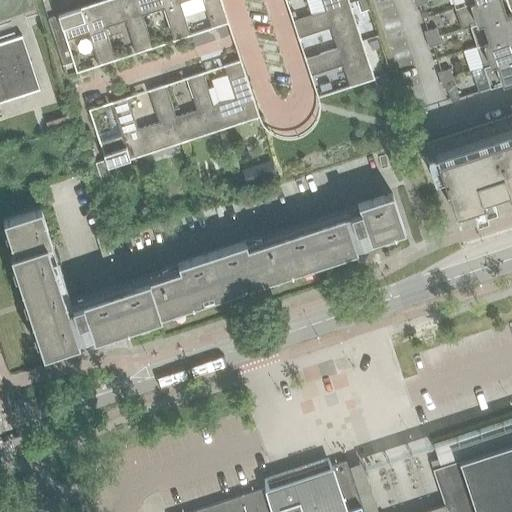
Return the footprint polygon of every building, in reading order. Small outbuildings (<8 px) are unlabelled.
[(135,0),(102,0),(94,3),(103,27),(124,20),(134,52),(133,52),(134,53),(152,47),(152,46),(151,46),(140,15),(135,0)] [(177,0),(135,0),(140,15),(162,8),(172,39),(171,40),(171,41),(190,35),(189,34),(188,34),(178,3),(177,0)] [(219,0),(177,0),(178,3),(185,0),(200,0),(210,27),(209,27),(209,28),(227,22),(219,0)] [(284,0),(285,1),(286,1),(285,0),(320,0),(324,11),(348,3),(347,0),(284,0)] [(360,0),(356,2),(360,13),(368,10),(364,0),(360,0)] [(451,0),(454,9),(462,6),(479,0),(451,0)] [(461,29),(469,26),(510,13),(506,0),(479,0),(462,6),(454,9),(461,29)] [(113,59),(103,27),(94,3),(56,15),(64,41),(65,40),(86,33),(97,64),(96,64),(96,65),(114,59),(114,58),(113,59)] [(348,3),(324,11),(292,21),(292,20),(291,21),(297,39),(298,39),(298,38),(329,27),(336,49),(361,41),(348,3)] [(511,34),(511,17),(510,13),(469,26),(475,47),(511,34)] [(71,63),(55,15),(46,18),(61,66),(71,63)] [(435,28),(423,32),(425,40),(438,36),(435,28)] [(511,34),(475,47),(482,67),(511,57),(511,34)] [(381,48),(376,35),(369,38),(373,51),(381,48)] [(0,113),(0,102),(39,90),(38,89),(21,37),(21,36),(0,42),(0,115),(1,116),(1,115),(0,115),(0,113)] [(438,36),(425,40),(428,48),(440,43),(438,36)] [(361,41),(336,49),(305,59),(304,58),(303,58),(309,76),(310,76),(310,75),(342,65),(348,86),(348,87),(348,88),(373,79),(361,41)] [(488,87),(489,88),(511,80),(511,57),(482,67),(489,87),(488,87)] [(258,117),(239,60),(221,65),(221,66),(222,66),(233,98),(211,104),(219,129),(258,117)] [(449,69),(437,73),(439,81),(452,76),(449,69)] [(219,129),(211,104),(201,73),(202,73),(202,72),(201,72),(183,78),(184,79),(185,78),(195,110),(174,117),(182,141),(219,129)] [(452,76),(439,81),(442,88),(454,84),(452,76)] [(329,82),(318,86),(321,93),(331,90),(329,82)] [(164,84),(146,90),(146,91),(147,91),(157,122),(136,129),(144,154),(182,141),(174,117),(163,85),(164,85),(164,84)] [(144,154),(136,129),(126,98),(127,97),(126,96),(108,102),(109,103),(120,134),(99,141),(98,140),(97,141),(104,161),(95,163),(102,185),(111,182),(106,166),(144,154)] [(511,114),(423,145),(429,163),(436,160),(453,212),(482,203),(481,197),(505,189),(507,195),(511,192),(511,114)] [(45,122),(48,131),(70,124),(68,115),(45,122)] [(258,165),(241,171),(246,185),(263,179),(258,165)] [(46,246),(51,244),(40,209),(2,222),(13,254),(9,255),(42,356),(78,344),(76,338),(90,334),(92,339),(95,338),(137,324),(160,317),(160,316),(192,305),(191,301),(254,280),(256,284),(356,251),(355,247),(404,231),(391,193),(356,205),(358,210),(246,247),(244,242),(176,264),(178,269),(125,287),(66,306),(46,246)] [(95,237),(102,257),(113,253),(107,234),(95,237)] [(430,462),(432,470),(511,443),(511,417),(432,444),(437,459),(430,462)] [(266,487),(191,511),(511,511),(511,443),(432,470),(443,504),(419,511),(361,511),(359,505),(353,507),(349,495),(345,485),(352,482),(345,462),(345,461),(330,466),(311,472),(266,487)]
